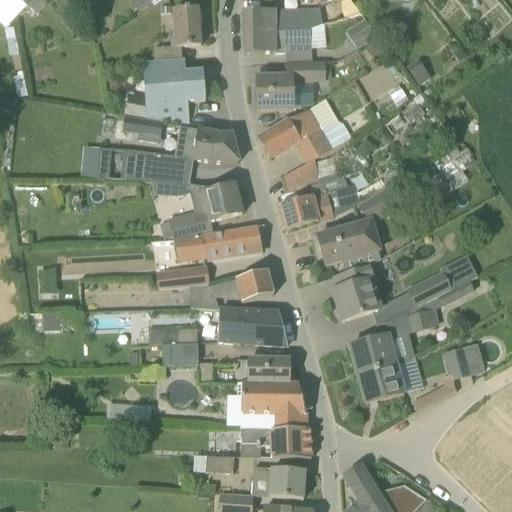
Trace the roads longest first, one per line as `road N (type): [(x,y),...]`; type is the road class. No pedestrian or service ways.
road 1 (residential): [(326,453),(244,154),(229,81),(228,0)]
road 2 (unclassified): [(326,453),(382,446),(469,511)]
road 3 (track): [(382,446),(511,374)]
